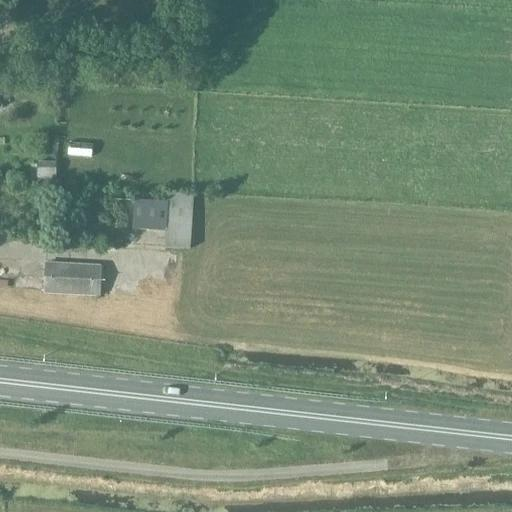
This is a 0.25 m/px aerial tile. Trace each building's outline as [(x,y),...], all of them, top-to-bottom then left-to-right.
[(4,91),(0,93),(0,108),(11,102),(4,91)] [(38,163),(38,182),(56,182),(57,163),(38,163)] [(131,231),(165,233),(168,233),(167,249),(190,250),(193,196),(170,195),(169,204),(132,202),(131,231)] [(94,242),(103,246),(112,245),(120,240),(126,233),(128,223),(125,214),(119,207),(110,203),(100,204),(92,209),(86,216),(85,226),(87,235),(94,242)] [(45,265),(44,293),(99,295),(100,267),(45,265)]
